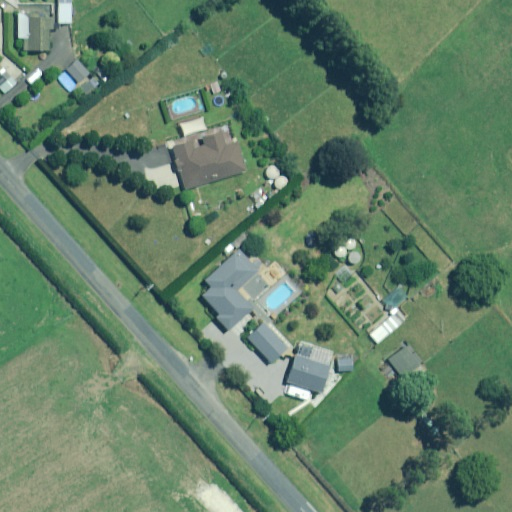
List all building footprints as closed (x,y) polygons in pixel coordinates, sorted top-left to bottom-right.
[(69,0),(56,0),(56,22),(69,22),(69,0)] [(46,17),(25,17),(25,38),(21,38),(21,49),(46,49),(46,17)] [(75,59),(64,69),(76,82),(87,73),(75,59)] [(110,78),(99,67),(92,74),(102,85),(110,78)] [(5,71),(0,74),(0,90),(2,93),(14,82),(5,71)] [(87,80),(79,86),(84,93),(92,88),(87,80)] [(208,92),(212,90),(214,95),(221,92),(216,82),(212,84),(205,87),(208,92)] [(178,170),(183,188),(244,170),(236,140),(223,144),(219,131),(200,136),(202,145),(192,148),(190,139),(170,145),(175,159),(173,160),(176,171),(178,170)] [(288,183),(274,164),(264,172),(277,191),(288,183)] [(418,224),(394,198),(384,207),(407,234),(418,224)] [(284,215),(277,206),(268,212),(276,222),(284,215)] [(363,259),(354,248),(359,244),(351,235),(332,250),(340,260),(344,257),(353,267),(363,259)] [(234,290),(256,270),(236,249),(202,281),(209,287),(200,296),(217,314),(214,317),(226,330),(251,308),(234,290)] [(357,281),(352,274),(341,282),(347,289),(357,281)] [(386,308),(393,303),(397,309),(410,300),(399,286),(389,293),(380,300),(386,308)] [(405,320),(398,311),(369,335),(377,344),(405,320)] [(285,348),(261,322),(245,337),(269,363),(285,348)] [(417,366),(403,347),(387,359),(401,378),(417,366)] [(327,366),(293,355),(285,381),(318,392),(327,366)] [(350,359),(336,359),(336,372),(350,371),(350,359)]
